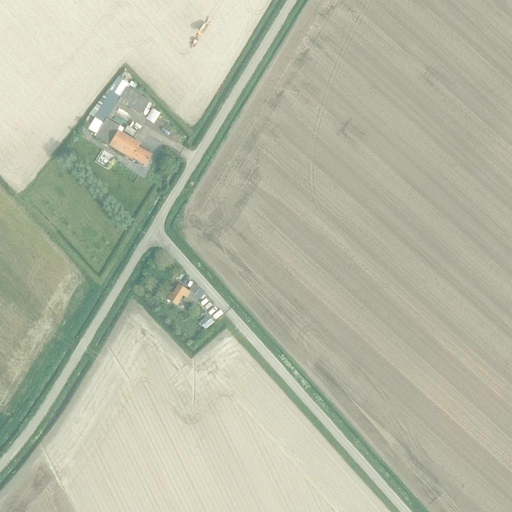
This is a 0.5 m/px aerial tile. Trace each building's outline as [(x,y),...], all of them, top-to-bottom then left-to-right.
[(118,101),(140,114),(148,101),(126,87),(118,101)] [(149,118),(158,121),(162,110),(152,107),(149,118)] [(132,157),(145,165),(151,155),(138,147),(140,144),(118,130),(120,127),(106,119),(95,137),(131,159),(132,157)] [(146,119),(140,123),(145,130),(151,126),(146,119)] [(194,309),(205,293),(190,281),(187,286),(190,288),(189,291),(178,284),(172,293),(170,291),(165,299),(175,305),(181,295),(184,297),(182,301),(187,304),(188,302),(193,304),(191,307),(194,309)]
